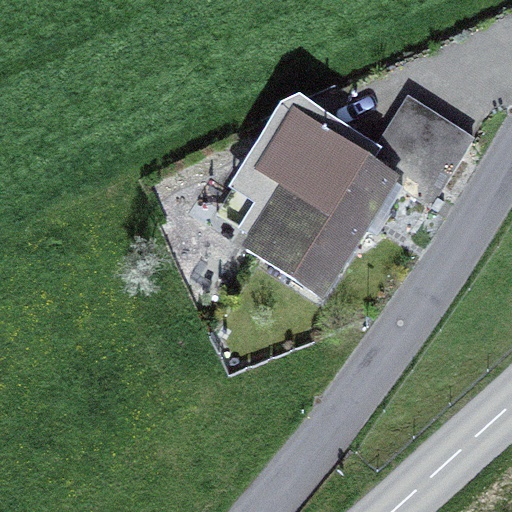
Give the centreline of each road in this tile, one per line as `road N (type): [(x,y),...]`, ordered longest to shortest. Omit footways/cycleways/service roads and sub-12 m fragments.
road 1 (tertiary): [(261,511),(393,344),(511,155)]
road 2 (secondary): [(387,511),(511,401)]
